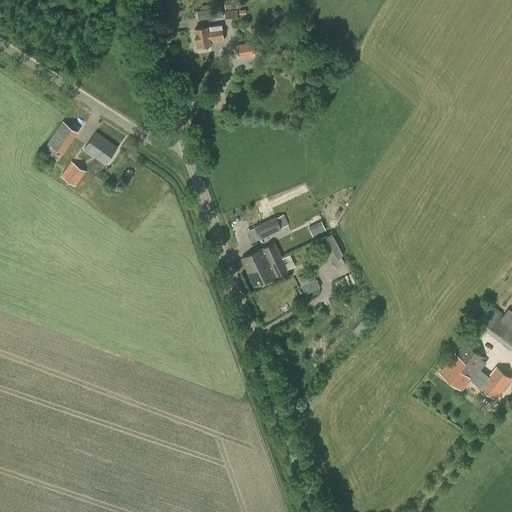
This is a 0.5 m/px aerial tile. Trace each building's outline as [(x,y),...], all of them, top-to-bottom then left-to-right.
[(224,0),(225,9),(237,8),(236,0),(224,0)] [(199,20),(223,16),(222,7),(197,11),(199,20)] [(225,19),(238,18),(237,10),(225,11),(225,19)] [(210,42),(224,40),(222,25),(194,29),(197,47),(198,46),(199,52),(207,51),(206,45),(211,45),(210,42)] [(236,45),(238,58),(254,55),(252,42),(236,45)] [(319,60),(326,51),(317,44),(310,53),(319,60)] [(239,67),(242,79),(271,71),(268,59),(239,67)] [(63,154),(79,132),(63,121),(41,153),(55,163),(62,153),(63,154)] [(106,164),(108,160),(118,147),(96,132),(84,149),(106,164)] [(76,187),(86,171),(71,161),(61,176),(76,187)] [(254,227),(260,239),(281,229),(275,216),(254,227)] [(314,235),(326,229),(320,216),(308,222),(314,235)] [(321,241),(327,253),(331,261),(343,254),(332,233),(320,239),(321,241)] [(241,258),(248,272),(269,262),(270,263),(281,258),(274,243),(241,258)] [(254,286),(287,271),(281,258),(270,263),(269,262),(248,272),(254,286)] [(305,294),(321,287),(317,279),(301,286),(305,294)] [(475,322),(483,328),(495,311),(488,306),(475,322)] [(511,378),(486,359),(466,343),(457,354),(455,353),(440,373),(462,390),(470,379),(495,399),(511,378)]
